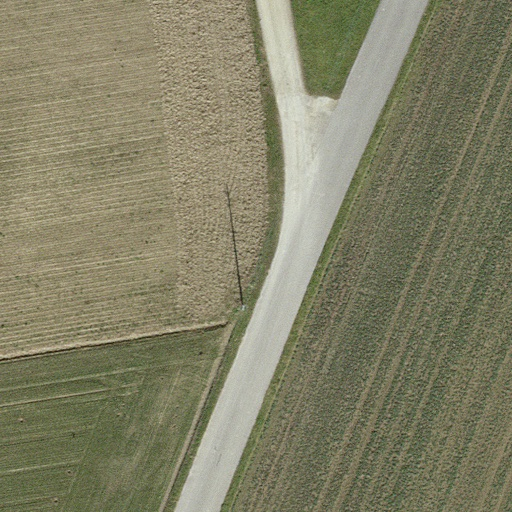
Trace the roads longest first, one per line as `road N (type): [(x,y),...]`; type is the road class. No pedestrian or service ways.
road 1 (track): [(202,511),(410,0)]
road 2 (track): [(277,0),(316,217)]
